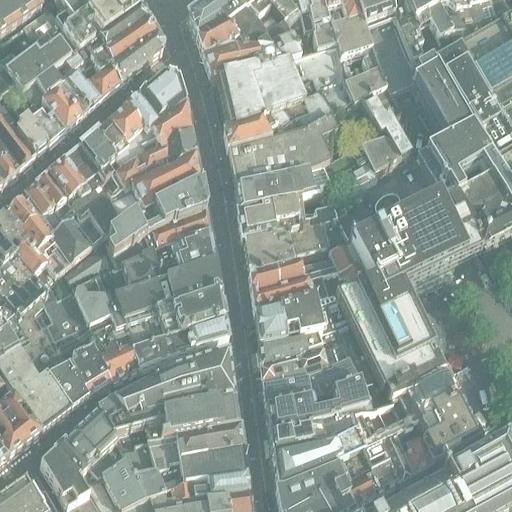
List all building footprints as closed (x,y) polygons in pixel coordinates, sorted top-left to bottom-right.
[(0,0),(0,41),(39,15),(28,0),(0,0)] [(72,62),(139,15),(128,0),(111,0),(60,38),(54,26),(47,16),(21,34),(33,51),(40,59),(36,61),(32,56),(17,68),(9,58),(0,64),(0,76),(1,77),(0,77),(0,78),(12,94),(13,94),(20,102),(22,101),(31,112),(41,105),(43,107),(39,111),(40,113),(56,100),(55,99),(61,94),(64,92),(54,78),(64,67),(72,62)] [(46,0),(54,12),(70,0),(46,0)] [(60,38),(111,0),(70,0),(54,12),(55,13),(56,13),(62,20),(54,26),(60,38)] [(287,48),(267,16),(256,22),(251,21),(236,0),(217,0),(208,7),(186,24),(186,25),(189,31),(188,32),(189,32),(191,38),(191,39),(192,39),(194,45),(224,25),(242,52),(271,59),(270,55),(287,48)] [(267,16),(257,0),(236,0),(251,21),(256,22),(267,16)] [(288,20),(274,0),(257,0),(267,16),(287,48),(295,61),(307,57),(305,49),(296,35),(293,17),(288,20)] [(289,1),(288,0),(274,0),(288,20),(293,17),(288,2),(289,1)] [(306,21),(302,0),(288,0),(289,1),(288,2),(293,17),(296,35),(305,49),(311,46),(303,22),(306,21)] [(336,56),(320,12),(322,10),(321,0),(302,0),(306,21),(303,22),(311,46),(305,49),(307,57),(309,64),(336,56)] [(392,100),(353,2),(352,0),(321,0),(322,10),(320,12),(336,56),(356,107),(372,100),(381,119),(384,118),(390,129),(398,124),(385,103),(392,100)] [(420,82),(417,75),(398,31),(383,0),(352,0),(353,2),(392,100),(407,93),(405,90),(420,82)] [(412,25),(401,0),(383,0),(398,31),(412,25)] [(461,51),(442,16),(439,16),(431,0),(401,0),(412,25),(398,31),(417,75),(461,51)] [(473,25),(464,0),(431,0),(439,16),(442,16),(461,51),(478,41),(472,28),(473,25)] [(511,23),(499,0),(464,0),(473,25),(472,28),(478,41),(511,23)] [(511,22),(511,0),(499,0),(511,23),(511,22)] [(109,55),(147,28),(139,15),(72,62),(81,75),(109,55)] [(511,152),(498,129),(511,120),(511,22),(511,23),(478,41),(461,51),(432,67),(493,178),(511,166),(511,152)] [(242,52),(224,25),(194,45),(193,46),(194,46),(200,64),(199,64),(200,66),(226,48),(242,52)] [(160,62),(161,54),(147,28),(109,55),(131,84),(132,83),(158,63),(159,63),(160,62)] [(277,73),(309,64),(307,57),(295,61),(287,48),(270,55),(271,59),(242,52),(226,48),(200,66),(207,86),(208,88),(256,68),(256,70),(276,70),(277,73)] [(131,84),(109,55),(81,75),(72,62),(64,67),(54,78),(64,92),(69,88),(78,83),(82,88),(85,86),(89,91),(107,78),(119,94),(131,84)] [(338,118),(332,104),(336,102),(346,122),(353,123),(360,119),(376,147),(381,145),(386,153),(395,172),(408,165),(388,130),(390,129),(384,118),(381,119),(372,100),(356,107),(336,56),(309,64),(277,73),(276,70),(256,70),(256,68),(208,88),(208,89),(209,93),(210,93),(220,136),(219,136),(221,142),(267,129),(272,139),(276,143),(295,137),(298,144),(328,130),(331,127),(328,123),(338,118)] [(511,166),(493,178),(432,67),(417,75),(420,82),(405,90),(407,93),(441,152),(412,167),(433,202),(443,196),(448,203),(447,204),(464,238),(468,236),(479,259),(492,287),(511,277),(511,166)] [(11,134),(0,118),(0,102),(12,94),(0,78),(0,161),(15,182),(31,168),(14,145),(13,140),(9,135),(11,134)] [(119,94),(107,78),(89,91),(87,93),(99,109),(119,94)] [(177,94),(176,89),(173,84),(165,82),(161,85),(136,106),(157,135),(183,112),(177,94)] [(99,109),(87,93),(89,91),(85,86),(82,88),(78,83),(69,88),(64,92),(61,94),(75,109),(85,122),(99,109)] [(79,127),(69,115),(56,100),(40,113),(43,117),(61,142),(79,127)] [(188,141),(183,112),(157,135),(136,106),(106,132),(126,161),(122,164),(129,175),(188,141)] [(85,122),(75,109),(69,115),(79,127),(85,122)] [(45,157),(27,131),(34,123),(29,117),(21,122),(24,126),(15,132),(14,139),(13,140),(14,145),(31,168),(33,167),(45,157)] [(61,142),(43,117),(34,123),(27,131),(45,157),(61,142)] [(268,152),(264,144),(272,139),(267,129),(221,142),(221,144),(224,160),(268,152)] [(344,165),(334,143),(333,143),(328,130),(298,144),(295,137),(276,143),(277,143),(278,149),(268,152),(224,160),(231,196),(303,185),(343,166),(343,165),(344,165)] [(126,161),(106,132),(93,143),(94,143),(114,171),(116,169),(123,180),(129,175),(122,164),(126,161)] [(116,214),(177,175),(175,171),(192,163),(188,141),(129,175),(123,180),(106,194),(103,197),(116,214)] [(114,171),(94,143),(77,157),(106,194),(123,180),(116,169),(114,171)] [(341,190),(352,184),(356,188),(369,182),(371,185),(395,172),(386,153),(380,150),(357,157),(365,174),(353,181),(349,174),(347,174),(343,166),(303,185),(231,196),(232,199),(235,220),(258,215),(258,213),(297,206),(298,210),(310,207),(320,204),(318,195),(338,185),(341,190)] [(106,194),(77,157),(62,170),(67,175),(68,174),(89,201),(95,196),(98,200),(103,197),(106,194)] [(0,195),(15,182),(0,161),(0,195)] [(112,255),(197,193),(198,193),(193,163),(192,163),(175,171),(177,175),(116,214),(103,197),(98,200),(95,196),(89,201),(78,210),(75,206),(70,210),(68,211),(67,212),(73,220),(81,231),(76,236),(91,256),(93,254),(94,256),(62,282),(70,294),(106,276),(104,272),(101,268),(98,263),(105,258),(111,253),(112,255)] [(89,201),(68,174),(67,175),(62,170),(47,182),(64,205),(68,211),(70,210),(75,206),(78,210),(89,201)] [(64,205),(47,182),(34,194),(56,222),(57,221),(58,223),(66,218),(69,222),(73,220),(67,212),(68,211),(64,205)] [(348,204),(374,191),(371,185),(369,182),(356,188),(352,184),(341,190),(348,204)] [(115,276),(203,221),(202,221),(197,193),(112,255),(111,253),(105,258),(98,263),(101,268),(104,272),(106,276),(109,275),(107,270),(111,268),(115,276)] [(22,204),(47,235),(60,226),(57,221),(56,222),(34,194),(22,204)] [(396,211),(397,207),(396,205),(394,202),(392,201),(389,200),(385,201),(381,202),(375,207),(373,211),(373,213),(374,215),(376,218),(379,220),(381,220),(385,219),(389,217),(392,215),(395,213),(396,211)] [(442,361),(443,357),(444,354),(444,352),(444,349),(444,347),(444,345),(443,341),(442,339),(441,337),(440,333),(439,331),(437,329),(435,327),(433,324),(430,322),(426,319),(423,318),(420,317),(416,316),(413,315),(408,315),(406,311),(399,314),(393,300),(404,295),(407,297),(411,298),(414,299),(417,299),(419,299),(422,299),(427,299),(432,297),(435,296),(439,294),(442,291),(445,288),(448,286),(449,284),(450,282),(452,278),(453,275),(453,273),(454,271),(479,259),(468,236),(464,238),(447,204),(427,213),(348,252),(353,262),(362,279),(368,292),(327,309),(252,329),(256,355),(264,356),(281,352),(281,351),(284,351),(284,352),(294,349),(294,348),(320,343),(320,344),(335,339),(349,333),(387,415),(395,413),(403,410),(418,402),(416,399),(443,386),(436,372),(439,368),(440,365),(442,362),(442,361)] [(300,231),(297,212),(298,212),(297,210),(298,210),(297,206),(258,213),(258,215),(235,220),(235,223),(240,252),(295,245),(294,243),(339,236),(329,215),(307,221),(311,228),(300,231)] [(47,246),(19,207),(3,222),(19,242),(16,244),(23,253),(12,261),(13,263),(45,300),(46,302),(50,299),(58,292),(54,286),(67,275),(47,246)] [(176,261),(188,255),(187,252),(206,243),(203,221),(115,276),(101,282),(110,307),(116,304),(110,290),(155,266),(156,268),(175,259),(176,261)] [(19,242),(3,222),(0,224),(0,249),(12,261),(23,253),(16,244),(19,242)] [(70,229),(47,246),(67,275),(91,256),(76,236),(70,229)] [(353,262),(348,252),(339,236),(294,243),(295,245),(240,252),(246,282),(353,262)] [(212,271),(206,243),(187,252),(188,255),(176,261),(175,259),(156,268),(167,288),(172,285),(175,292),(212,271)] [(45,300),(13,263),(12,261),(0,249),(0,331),(6,327),(7,328),(11,326),(12,327),(16,324),(35,308),(45,300)] [(248,304),(362,279),(353,262),(246,282),(246,284),(248,304)] [(217,299),(212,271),(175,292),(172,285),(167,288),(156,268),(155,266),(110,290),(116,304),(110,307),(113,312),(120,332),(217,299)] [(327,309),(368,292),(362,279),(248,304),(248,306),(249,305),(252,329),(327,309)] [(132,357),(188,339),(222,328),(217,299),(120,332),(113,312),(108,314),(95,285),(69,299),(54,307),(41,313),(50,330),(69,363),(90,352),(93,358),(122,348),(125,358),(129,356),(132,355),(132,357)] [(70,417),(45,377),(53,372),(51,368),(52,367),(50,362),(51,361),(47,354),(46,355),(39,342),(36,338),(31,327),(32,321),(41,313),(54,307),(50,299),(46,302),(45,300),(35,308),(16,324),(30,347),(0,370),(0,386),(2,391),(11,404),(39,441),(70,417)] [(0,331),(0,370),(30,347),(16,324),(12,327),(11,326),(7,328),(6,327),(0,331)] [(191,360),(220,351),(225,344),(222,328),(188,339),(132,357),(132,355),(129,356),(137,378),(156,371),(173,365),(191,360)] [(92,402),(69,363),(50,330),(40,335),(36,338),(39,342),(46,355),(47,354),(51,361),(50,362),(52,367),(51,368),(53,372),(45,377),(70,417),(87,405),(92,402)] [(333,409),(367,395),(379,418),(387,415),(349,333),(335,339),(344,358),(350,371),(330,382),(331,387),(260,397),(263,419),(333,409)] [(344,358),(335,339),(320,344),(320,343),(294,348),(294,349),(284,352),(284,351),(281,351),(281,352),(264,356),(256,355),(258,377),(327,366),(344,358)] [(137,378),(129,356),(125,358),(122,348),(93,358),(112,390),(126,383),(137,378)] [(112,390),(93,358),(90,352),(69,363),(92,402),(110,391),(112,390)] [(330,382),(350,371),(344,358),(327,366),(258,377),(260,397),(331,387),(330,382)] [(234,409),(227,359),(168,380),(113,410),(128,431),(233,409),(234,409)] [(401,443),(408,440),(407,437),(414,434),(419,444),(420,444),(424,451),(440,443),(429,421),(454,409),(446,393),(443,386),(416,399),(418,402),(403,410),(395,413),(396,416),(372,425),(373,427),(364,431),(350,436),(353,445),(324,460),(269,466),(272,488),(273,494),(274,500),(310,492),(309,489),(350,472),(379,458),(394,450),(393,447),(401,443)] [(372,425),(396,416),(395,413),(387,415),(379,418),(367,395),(333,409),(263,419),(266,444),(331,437),(331,433),(344,432),(361,424),(364,431),(373,427),(372,425)] [(39,441),(11,404),(0,412),(0,424),(22,454),(39,441)] [(237,435),(233,409),(128,431),(113,410),(111,410),(96,421),(121,459),(237,435)] [(475,451),(454,410),(454,409),(429,421),(440,443),(424,451),(421,452),(433,474),(475,451)] [(129,471),(121,459),(96,421),(96,420),(38,474),(41,479),(60,511),(77,511),(89,505),(84,497),(129,471)] [(22,454),(0,424),(0,460),(5,467),(22,454)] [(324,460),(353,445),(350,436),(364,431),(361,424),(344,432),(331,433),(331,437),(266,444),(268,466),(269,466),(324,460)] [(238,435),(237,435),(121,459),(129,471),(161,466),(161,470),(199,464),(199,468),(241,459),(238,435)] [(511,511),(511,465),(511,466),(505,454),(506,454),(505,453),(505,452),(503,448),(499,451),(498,452),(499,453),(490,458),(489,457),(488,457),(484,459),(482,460),(480,461),(390,511),(511,511)] [(433,474),(421,452),(419,453),(416,449),(402,456),(405,463),(400,465),(411,485),(433,474)] [(411,485),(400,465),(394,450),(379,458),(387,473),(397,492),(411,485)] [(347,511),(340,496),(387,473),(379,458),(350,472),(309,489),(310,492),(274,500),(273,500),(275,511),(347,511)] [(145,511),(167,503),(205,490),(244,484),(241,459),(199,468),(199,464),(161,470),(161,466),(129,471),(84,497),(89,505),(77,511),(145,511)] [(340,496),(347,511),(357,511),(397,492),(387,473),(340,496)] [(51,511),(35,484),(23,491),(22,491),(0,505),(0,511),(51,511)] [(192,511),(246,503),(244,484),(205,490),(167,503),(169,511),(192,511)] [(247,511),(246,503),(192,511),(169,511),(167,503),(145,511),(247,511)]
